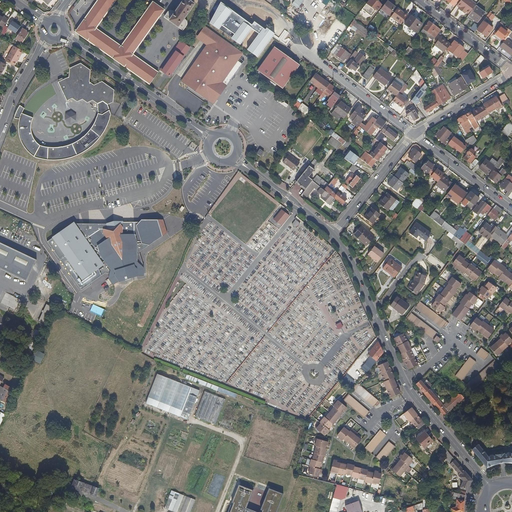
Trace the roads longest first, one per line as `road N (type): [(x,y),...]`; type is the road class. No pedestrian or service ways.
road 1 (tertiary): [(492,488),(412,393),(330,234)]
road 2 (tertiary): [(210,140),(62,34)]
road 3 (residential): [(413,134),(299,47),(291,25)]
road 4 (residential): [(330,234),(413,134)]
road 5 (track): [(217,511),(241,440),(191,419)]
road 6 (tertiary): [(330,234),(234,156)]
road 7 (residential): [(413,134),(511,209)]
